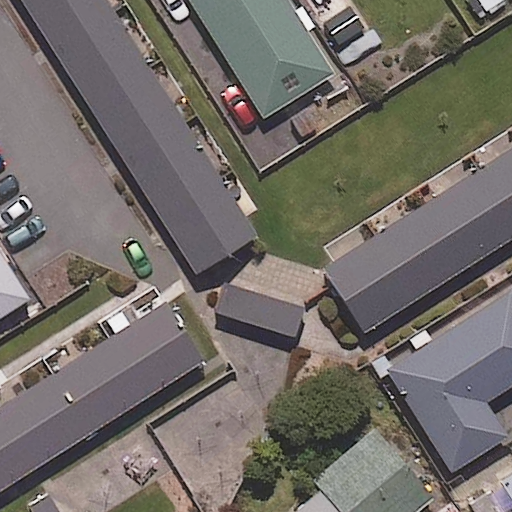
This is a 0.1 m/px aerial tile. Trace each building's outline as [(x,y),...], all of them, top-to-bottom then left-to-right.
[(255,237),(105,0),(21,0),(172,240),(187,265),(194,275),(255,237)] [(189,0),(262,116),(334,72),(288,0),(189,0)] [(511,235),(511,146),(474,171),(442,192),(374,235),(325,266),(364,328),(511,235)] [(0,313),(30,295),(0,246),(0,313)] [(302,308),(227,281),(217,309),(292,337),(302,308)] [(511,382),(511,289),(385,367),(448,471),(506,435),(484,399),(511,382)] [(215,380),(165,302),(0,406),(0,487),(145,395),(158,416),(215,380)] [(320,487),(340,511),(415,511),(433,497),(372,426),(312,478),(320,487)] [(499,511),(511,511),(511,464),(511,466),(500,473),(506,483),(488,494),(499,511)] [(340,511),(320,487),(318,488),(290,511),(340,511)]
